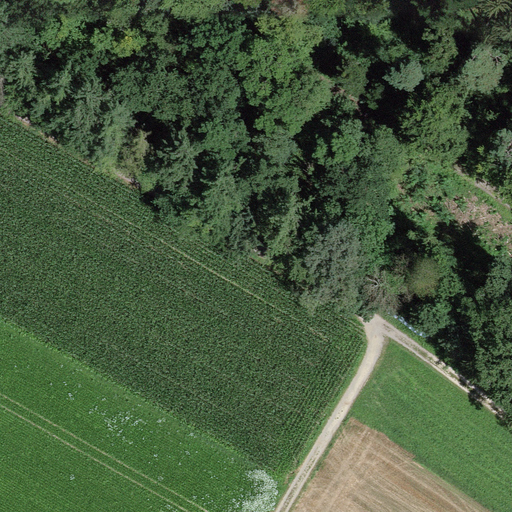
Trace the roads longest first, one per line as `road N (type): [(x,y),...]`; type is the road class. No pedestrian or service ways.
road 1 (track): [(0,102),(384,323),(278,511)]
road 2 (track): [(191,0),(511,201)]
road 3 (track): [(511,420),(384,323)]
